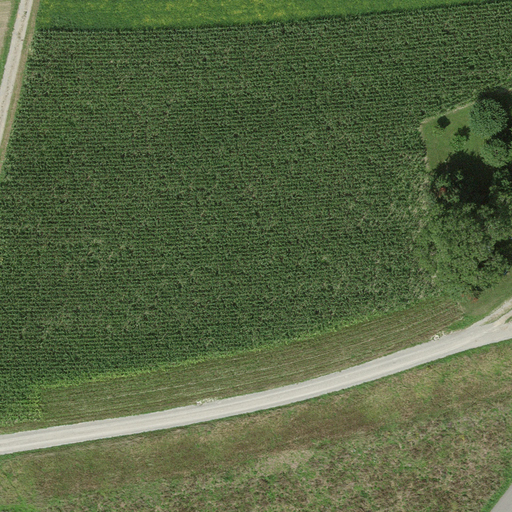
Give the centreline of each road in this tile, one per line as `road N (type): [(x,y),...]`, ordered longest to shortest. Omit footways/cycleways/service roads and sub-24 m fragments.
road 1 (track): [(0,445),(327,385),(511,330)]
road 2 (track): [(0,129),(29,0)]
